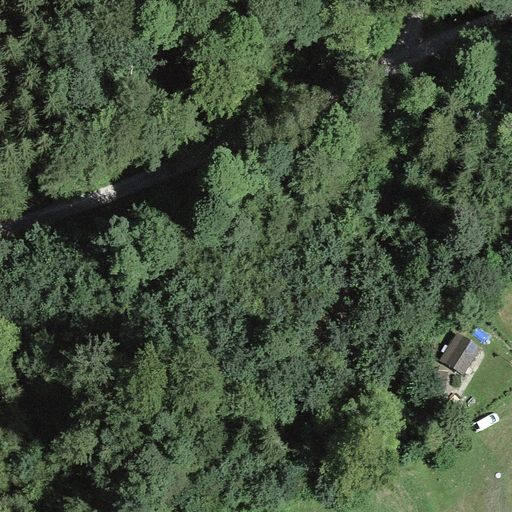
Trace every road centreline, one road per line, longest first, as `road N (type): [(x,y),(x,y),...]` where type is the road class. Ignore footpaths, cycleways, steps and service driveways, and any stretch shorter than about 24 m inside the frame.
road 1 (track): [(0,225),(312,109),(511,16)]
road 2 (track): [(424,60),(355,281),(367,391)]
